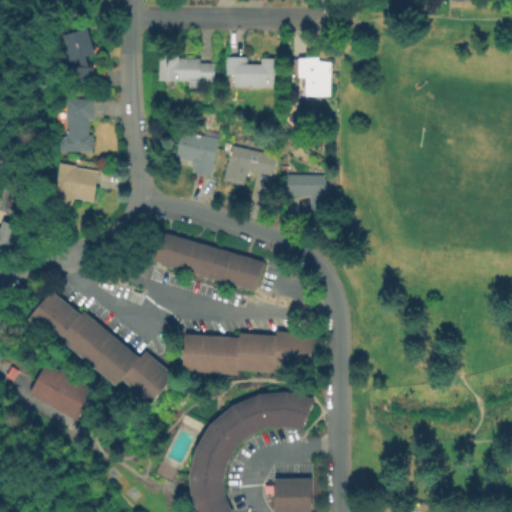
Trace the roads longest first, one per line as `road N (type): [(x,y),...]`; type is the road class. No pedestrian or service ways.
road 1 (residential): [(336,300),(316,264),(288,246),(138,200)]
road 2 (residential): [(340,511),(336,300)]
road 3 (residential): [(324,18),(128,17)]
road 4 (residential): [(128,17),(138,200)]
road 5 (residential): [(138,200),(124,227),(100,244),(0,279)]
